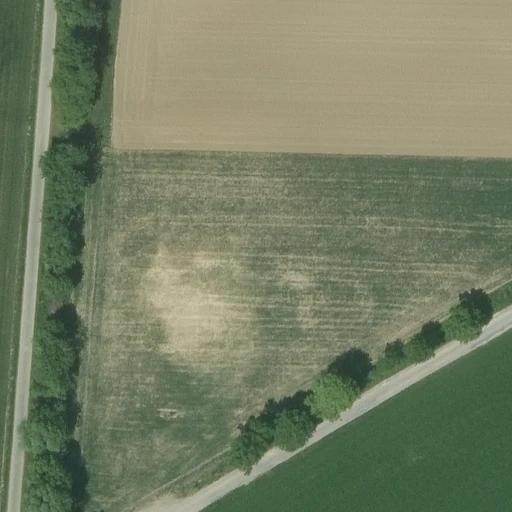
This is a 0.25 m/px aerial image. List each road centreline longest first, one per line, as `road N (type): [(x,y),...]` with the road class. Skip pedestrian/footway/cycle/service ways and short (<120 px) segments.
road 1 (unclassified): [(17,511),(56,0)]
road 2 (track): [(511,305),(167,511)]
